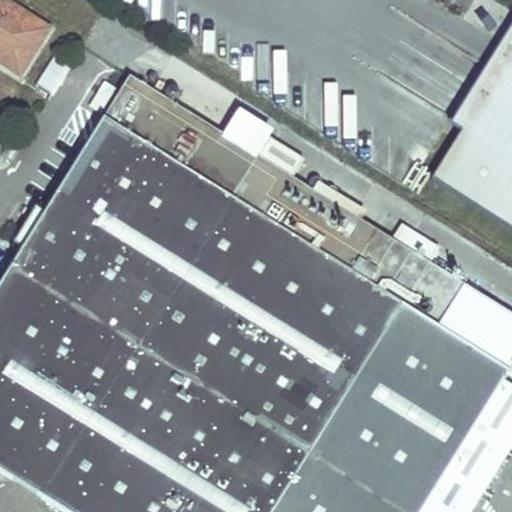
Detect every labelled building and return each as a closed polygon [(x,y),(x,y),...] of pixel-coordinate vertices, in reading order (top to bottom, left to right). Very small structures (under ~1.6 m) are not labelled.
[(41,21),(8,0),(0,0),(0,58),(10,66),(41,21)] [(48,46),(29,76),(45,87),(63,55),(48,46)] [(511,226),(511,47),(431,176),(511,226)] [(250,148),(124,67),(43,195),(35,190),(15,226),(22,230),(13,244),(0,263),(0,466),(70,511),(402,511),(412,496),(436,511),(452,511),(511,420),(511,390),(491,377),(511,343),(511,316),(418,256),(384,235),(285,171),(296,153),(261,131),(250,148)] [(394,220),(384,235),(418,256),(427,242),(394,220)] [(436,511),(412,496),(402,511),(436,511)]
